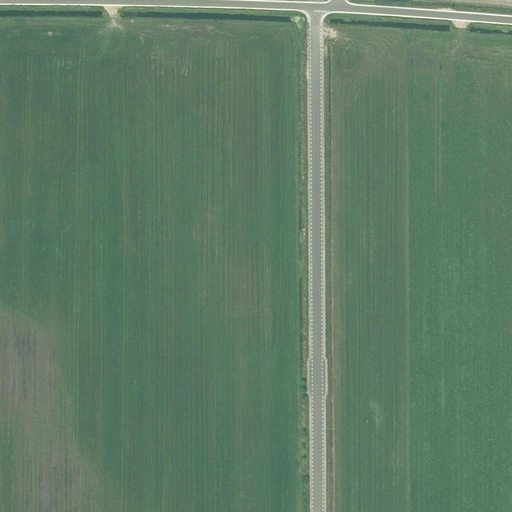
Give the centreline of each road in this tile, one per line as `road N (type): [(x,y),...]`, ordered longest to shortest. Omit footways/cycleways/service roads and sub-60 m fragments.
road 1 (unclassified): [(339,7),(37,0)]
road 2 (unclassified): [(511,20),(339,7)]
